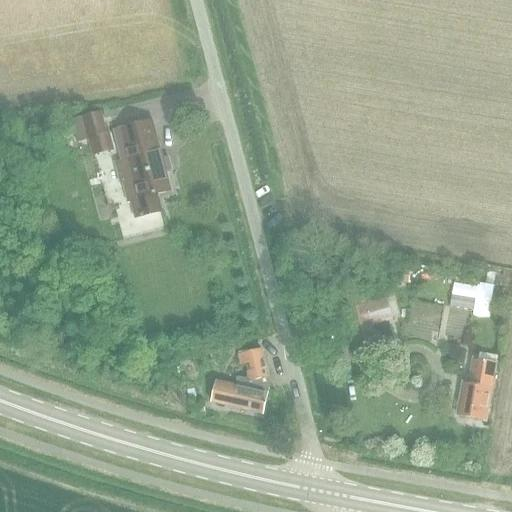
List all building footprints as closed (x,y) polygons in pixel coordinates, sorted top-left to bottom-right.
[(102,113),(73,121),(78,141),(91,138),(107,133),(107,134),(108,134),(107,130),(105,131),(102,116),(103,116),(102,113)] [(153,121),(114,131),(121,161),(123,167),(116,169),(120,183),(122,182),(127,202),(131,201),(135,218),(161,212),(157,195),(171,191),(166,172),(171,171),(168,158),(162,159),(153,121)] [(396,270),(395,282),(409,283),(410,271),(396,270)] [(367,304),(345,310),(348,320),(358,357),(380,351),(373,325),(388,321),(382,299),(367,304)] [(237,386),(217,381),(212,403),(264,415),(269,393),(268,393),(270,386),(261,350),(239,356),(241,366),(246,365),(248,373),(247,380),(239,378),(237,386)] [(474,385),(465,383),(459,417),(485,421),(488,405),(489,405),(492,389),(497,363),(474,359),(471,377),(476,378),(474,385)] [(192,386),(186,388),(188,395),(194,393),(192,386)] [(203,405),(196,406),(197,414),(205,413),(203,405)]
